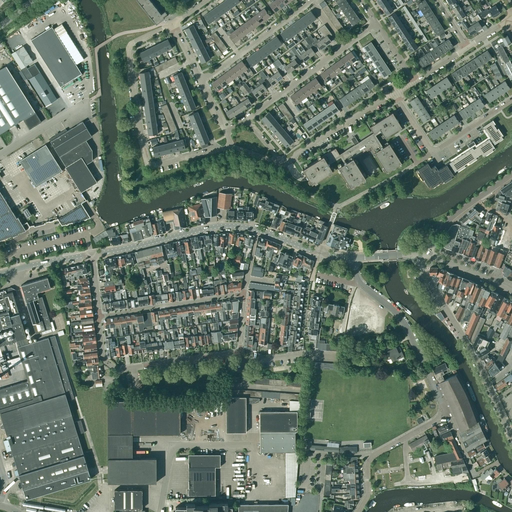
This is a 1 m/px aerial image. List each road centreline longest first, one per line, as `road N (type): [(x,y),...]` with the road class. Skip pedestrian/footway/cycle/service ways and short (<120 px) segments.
road 1 (residential): [(232,146),(146,163),(128,49),(171,23)]
road 2 (unclassified): [(420,255),(511,439)]
road 3 (unclassified): [(447,415),(404,322),(358,280),(353,258)]
road 4 (residential): [(99,316),(102,357),(115,370),(240,354)]
road 5 (tertiary): [(256,230),(211,227),(92,254)]
road 6 (residential): [(246,120),(375,24)]
road 7 (residential): [(99,316),(243,294)]
road 8 (unclassified): [(160,511),(177,447),(252,446)]
road 9 (residential): [(200,82),(312,0)]
road 10 (unclassified): [(288,162),(394,94)]
